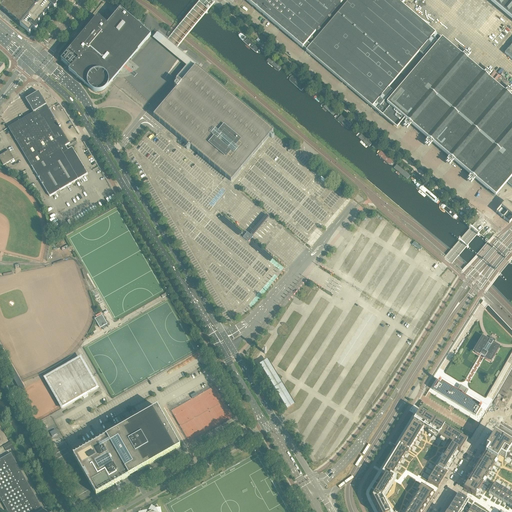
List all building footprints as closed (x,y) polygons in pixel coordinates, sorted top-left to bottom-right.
[(0,8),(13,19),(20,25),(20,26),(30,34),(30,33),(33,29),(35,31),(36,31),(37,31),(38,30),(38,29),(37,28),(36,27),(52,7),(54,9),(55,9),(56,9),(56,8),(56,7),(56,6),(54,5),(58,1),(58,0),(57,0),(41,0),(36,6),(31,2),(28,0),(7,0),(3,6),(1,8),(0,8)] [(511,0),(245,0),(252,6),(302,48),(303,48),(307,51),(306,51),(332,73),(346,86),(372,108),(376,111),(378,113),(379,113),(379,114),(382,116),(397,129),(405,119),(407,121),(406,121),(407,121),(411,124),(411,125),(425,136),(428,139),(427,139),(428,139),(432,142),(432,143),(433,143),(449,157),(449,158),(449,157),(450,157),(454,161),(453,161),(454,162),(454,161),(471,175),(470,175),(470,176),(471,176),(471,175),(475,179),(475,180),(475,179),(488,190),(495,196),(507,183),(511,187),(511,0)] [(120,10),(113,18),(121,24),(127,17),(128,16),(120,10)] [(251,42),(238,31),(235,31),(235,34),(248,45),(259,54),(260,54),(261,53),(262,52),(262,51),(251,42)] [(271,62),(272,64),(280,71),(281,70),(282,69),(282,68),(274,61),(272,61),(271,62)] [(177,83),(173,88),(174,88),(175,89),(176,88),(177,89),(154,117),(156,119),(165,127),(179,138),(181,139),(226,177),(228,179),(231,182),(273,132),(196,68),(181,83),(178,80),(176,82),(177,83)] [(300,84),(300,83),(292,76),(290,76),(289,78),(289,79),(297,86),(299,86),(300,84)] [(68,151),(65,147),(65,146),(70,144),(60,128),(60,127),(59,127),(39,92),(26,100),(33,113),(8,128),(13,136),(50,197),(87,174),(72,148),(68,151)] [(310,95),(310,96),(318,103),(319,103),(320,102),(320,100),(312,93),(311,94),(310,95)] [(332,111),(331,110),(323,103),(322,103),(321,104),(321,106),(329,113),(331,112),(332,111)] [(348,126),(348,124),(340,118),(339,118),(338,119),(338,120),(346,127),(347,127),(348,126)] [(373,147),(373,146),(365,139),(364,139),(363,140),(363,142),(371,148),(373,148),(373,147)] [(0,155),(0,159),(3,166),(14,160),(9,151),(0,155)] [(381,155),(381,157),(389,163),(390,163),(391,162),(391,161),(383,154),(382,154),(381,155)] [(397,168),(397,170),(405,177),(406,177),(407,175),(407,174),(399,167),(398,167),(397,168)] [(415,184),(415,186),(423,193),(425,192),(426,191),(426,190),(418,183),(416,183),(415,184)] [(503,219),(509,224),(511,220),(511,207),(511,206),(511,204),(511,202),(510,201),(508,204),(505,201),(501,206),(501,207),(496,213),(502,217),(503,217),(503,219)] [(439,204),(439,206),(447,213),(448,212),(449,211),(449,210),(441,203),(440,203),(439,204)] [(252,232),(250,234),(253,237),(255,235),(258,232),(260,229),(263,226),(265,223),(268,220),(270,218),(266,215),(265,217),(262,220),(259,223),(257,226),(254,229),(252,232)] [(239,235),(242,231),(223,216),(220,219),(223,221),(222,222),(233,232),(234,231),(239,235)] [(465,224),(464,223),(456,216),(455,216),(454,217),(454,219),(462,225),(464,225),(465,224)] [(480,232),(479,231),(473,226),(473,225),(471,227),(470,228),(471,229),(477,234),(477,235),(478,234),(478,233),(480,232)] [(243,237),(249,242),(251,239),(253,237),(247,232),(246,234),(243,237)] [(420,251),(422,248),(414,242),(412,245),(420,251)] [(273,257),(254,243),(251,246),(271,261),(273,257)] [(495,245),(492,248),(492,249),(503,259),(506,255),(495,245)] [(260,265),(259,270),(261,270),(261,272),(259,271),(259,274),(265,275),(265,270),(267,271),(267,266),(260,265)] [(95,319),(100,328),(99,326),(103,324),(102,324),(106,322),(102,315),(95,319)] [(477,351),(478,352),(481,354),(480,355),(485,358),(485,357),(489,359),(490,358),(497,347),(497,346),(496,346),(492,344),(493,343),(490,341),(489,341),(485,339),(484,339),(477,351)] [(88,393),(93,390),(97,388),(80,358),(45,378),(62,408),(81,397),(82,397),(83,397),(83,398),(84,398),(88,396),(87,395),(87,394),(88,394),(88,393)] [(295,404),(267,359),(259,364),(286,409),(295,404)] [(439,380),(433,390),(476,416),(482,407),(464,396),(464,395),(462,395),(459,393),(459,392),(457,391),(457,392),(457,391),(456,391),(439,380)] [(73,456),(96,495),(129,476),(131,475),(132,475),(132,476),(133,476),(134,476),(134,475),(135,475),(135,474),(135,473),(137,472),(180,448),(157,408),(112,434),(112,433),(111,433),(110,433),(109,433),(109,434),(109,435),(73,456)] [(444,457),(437,468),(443,472),(447,466),(450,461),(452,458),(454,455),(457,450),(460,452),(463,447),(464,446),(467,441),(460,436),(459,436),(454,432),(453,432),(451,431),(449,430),(446,428),(444,427),(443,426),(440,424),(439,423),(435,421),(434,421),(433,422),(431,420),(429,419),(430,418),(429,417),(424,414),(424,416),(420,413),(420,412),(417,416),(412,423),(413,423),(413,424),(412,426),(411,428),(410,428),(409,429),(410,429),(409,431),(407,434),(406,433),(406,434),(407,435),(405,437),(404,439),(403,438),(402,439),(403,439),(404,440),(402,442),(402,443),(401,444),(400,444),(399,445),(401,446),(400,447),(409,452),(410,450),(410,451),(413,446),(424,426),(425,427),(427,428),(429,429),(428,431),(429,432),(447,443),(448,442),(450,443),(452,444),(444,457)] [(485,453),(463,489),(475,496),(497,461),(496,460),(499,455),(505,459),(506,457),(511,460),(511,444),(496,435),(496,436),(494,434),(486,448),(488,449),(488,450),(489,451),(487,454),(486,453),(486,454),(485,453)] [(11,442),(4,446),(7,451),(13,447),(14,447),(11,442)] [(400,447),(385,472),(392,477),(407,452),(408,453),(409,452),(400,447)] [(38,511),(42,510),(11,454),(0,459),(0,501),(1,500),(7,511),(38,511)] [(436,468),(433,472),(444,479),(447,474),(443,472),(437,468),(436,468)] [(433,472),(430,477),(441,483),(444,479),(433,472)] [(386,476),(372,498),(378,511),(387,511),(383,501),(381,499),(384,499),(384,498),(387,494),(395,481),(394,481),(386,476)] [(430,477),(427,482),(438,488),(441,483),(430,477)] [(511,494),(494,483),(488,494),(511,508),(511,494)] [(419,492),(406,511),(420,511),(421,511),(422,511),(423,509),(423,508),(424,506),(425,506),(427,503),(426,503),(428,500),(428,501),(430,498),(429,498),(431,494),(432,494),(433,493),(421,485),(417,491),(419,492)] [(461,511),(469,501),(458,494),(457,495),(459,496),(456,500),(455,499),(455,500),(456,501),(454,504),(452,503),(452,504),(453,505),(451,509),(450,508),(449,509),(450,510),(448,511),(445,511),(461,511)]
